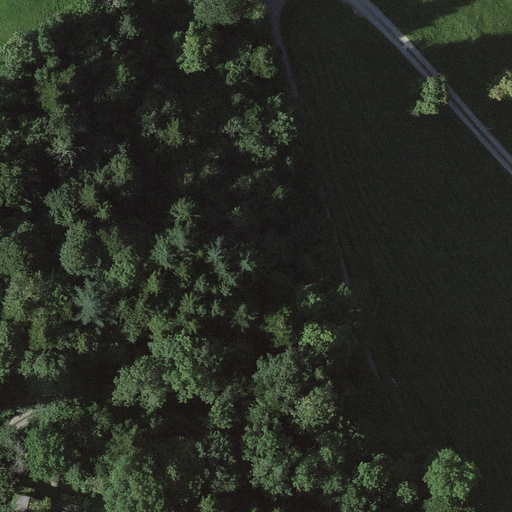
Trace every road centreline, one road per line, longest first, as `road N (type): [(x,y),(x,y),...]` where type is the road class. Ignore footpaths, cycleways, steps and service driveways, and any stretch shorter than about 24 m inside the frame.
road 1 (track): [(420,511),(272,23),(291,0)]
road 2 (track): [(0,438),(150,399),(307,511)]
road 3 (track): [(338,0),(380,20),(511,165)]
